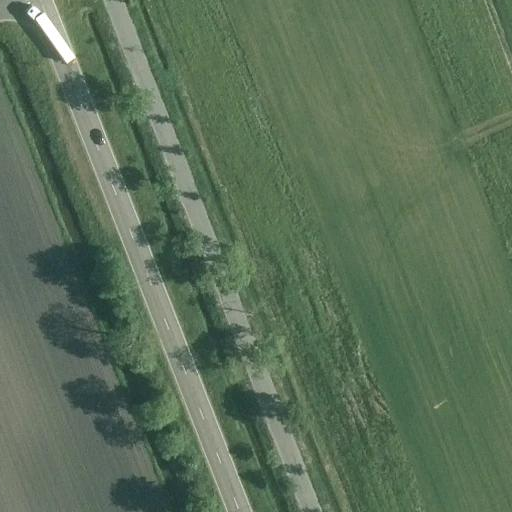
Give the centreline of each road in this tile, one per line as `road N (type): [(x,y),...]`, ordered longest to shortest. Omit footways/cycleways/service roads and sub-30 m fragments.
road 1 (tertiary): [(240,511),(39,0)]
road 2 (unclassified): [(312,511),(113,0)]
